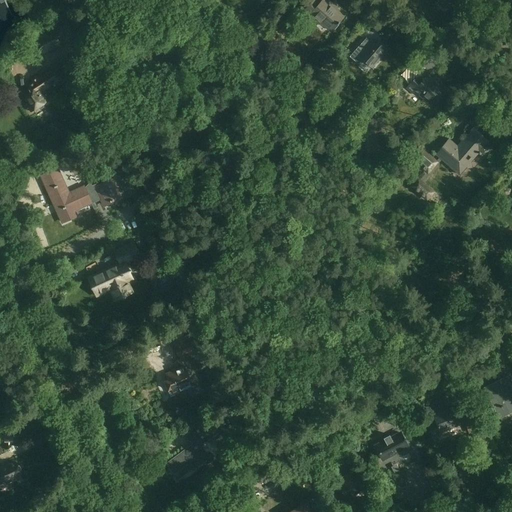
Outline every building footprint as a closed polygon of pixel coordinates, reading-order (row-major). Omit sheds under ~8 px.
[(0,0),(0,20),(11,16),(3,0),(0,0)] [(316,0),(313,0),(305,10),(319,22),(320,21),(330,30),(336,23),(337,24),(339,22),(338,21),(342,17),(329,6),(331,4),(326,0),(322,0),(320,3),(316,0)] [(53,29),(34,38),(43,54),(61,45),(61,44),(68,40),(62,28),(55,32),(53,29)] [(349,56),(359,65),(365,59),(372,65),(385,51),(373,40),(364,50),(359,45),(349,56)] [(323,76),(335,61),(330,57),(318,71),(323,76)] [(23,93),(29,102),(26,104),(31,111),(47,101),(42,94),(45,92),(43,89),(49,85),(50,87),(63,78),(56,66),(43,75),(39,78),(36,74),(30,78),(32,82),(27,86),(29,89),(23,93)] [(421,71),(407,88),(412,93),(417,88),(422,93),(419,96),(427,102),(431,98),(436,103),(447,90),(440,83),(438,85),(427,75),(427,76),(421,71)] [(471,164),(470,162),(479,152),(485,157),(493,148),(487,143),(488,141),(473,128),(456,148),(447,141),(436,154),(459,174),(466,166),(468,167),(472,167),(471,164)] [(437,162),(422,149),(413,160),(428,172),(437,162)] [(68,194),(57,169),(42,176),(63,222),(78,215),(75,209),(100,198),(104,207),(122,198),(113,177),(94,186),(96,191),(87,195),(83,187),(68,194)] [(198,177),(203,187),(214,182),(209,172),(198,177)] [(418,178),(411,187),(426,198),(433,190),(418,178)] [(96,297),(109,291),(114,302),(135,293),(130,282),(135,280),(127,263),(141,256),(134,241),(113,250),(119,262),(87,277),(96,297)] [(184,336),(172,341),(179,357),(181,361),(193,356),(190,350),(196,348),(191,334),(184,337),(184,336)] [(193,385),(185,366),(181,368),(180,367),(167,373),(168,374),(166,375),(168,380),(165,381),(169,389),(172,388),(174,393),(193,385)] [(511,390),(505,377),(485,387),(500,417),(511,411),(511,390)] [(473,423),(468,412),(462,415),(458,407),(444,413),(443,411),(434,415),(436,421),(427,425),(432,438),(435,439),(441,436),(442,434),(441,431),(464,422),(466,426),(473,423)] [(235,419),(242,415),(238,408),(231,412),(235,419)] [(400,433),(391,437),(389,435),(389,436),(384,438),(383,438),(385,441),(375,446),(383,460),(408,447),(400,433)] [(480,438),(482,447),(490,445),(487,436),(480,438)] [(175,456),(167,462),(174,472),(190,460),(195,467),(209,456),(196,440),(181,452),(175,456)] [(0,482),(7,479),(8,481),(14,478),(13,476),(21,473),(20,470),(21,468),(20,465),(18,464),(16,462),(10,465),(9,463),(0,466),(0,482)] [(364,488),(357,475),(355,476),(351,471),(338,479),(346,490),(350,488),(354,494),(364,488)] [(427,477),(433,490),(442,486),(436,473),(427,477)] [(363,504),(367,511),(380,511),(372,498),(363,504)] [(305,503),(295,509),(296,511),(310,511),(309,510),(315,506),(311,500),(305,503)]
